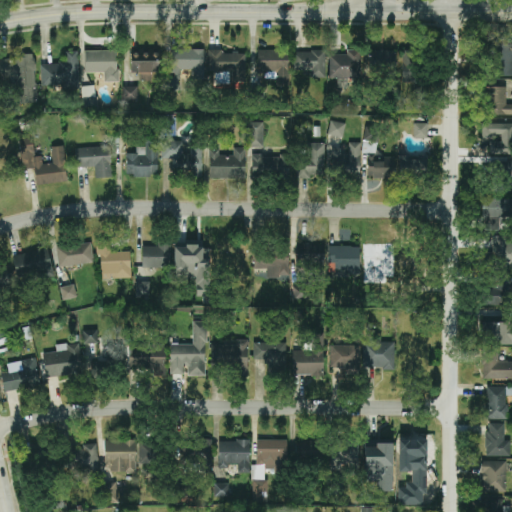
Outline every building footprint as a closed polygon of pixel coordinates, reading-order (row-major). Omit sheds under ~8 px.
[(511,43),(490,43),(489,75),(511,75),(511,43)] [(204,49),(170,49),(170,75),(204,75),(204,49)] [(117,50),(85,50),(85,80),(117,80),(117,50)] [(209,76),(244,76),(244,50),(209,50),(209,76)] [(286,50),(258,50),(258,76),(286,76),(286,50)] [(294,50),(294,69),(305,69),(305,77),(325,77),(325,50),(294,50)] [(369,50),(369,79),(395,79),(395,50),(369,50)] [(41,88),(79,87),(78,51),(65,51),(66,62),(41,63),(41,88)] [(402,83),(419,82),(418,51),(401,52),(402,83)] [(360,52),(329,52),(329,78),(360,78),(360,52)] [(0,56),(2,89),(18,88),(19,103),(38,101),(35,54),(0,56)] [(126,55),(126,80),(157,80),(157,55),(126,55)] [(97,109),(96,86),(82,86),(83,110),(97,109)] [(136,87),(124,87),(123,100),(136,100),(136,87)] [(505,87),(483,87),(483,114),(511,114),(511,104),(505,104),(505,87)] [(263,146),(263,122),(249,122),(249,146),(263,146)] [(328,137),(342,139),(344,123),(330,122),(328,137)] [(428,122),(414,122),(414,137),(428,137),(428,122)] [(511,154),(511,123),(482,123),(482,140),(491,140),(491,154),(511,154)] [(377,128),(364,128),(364,141),(376,141),(377,128)] [(163,142),(162,174),(201,174),(201,142),(189,142),(189,151),(182,151),(182,142),(163,142)] [(132,177),(157,177),(157,143),(132,143),(132,177)] [(296,178),(323,178),(323,143),(306,143),(306,161),(296,161),(296,178)] [(359,143),(349,143),(349,151),(334,151),(334,175),(359,175),(359,143)] [(67,181),(64,146),(51,147),(52,163),(42,164),(41,156),(32,157),(34,184),(67,181)] [(110,147),(75,148),(75,168),(94,167),(95,177),(111,177),(110,147)] [(209,178),(245,178),(245,148),(224,148),(224,149),(209,149),(209,178)] [(252,178),(288,178),(288,154),(252,154),(252,178)] [(426,155),(401,155),(401,178),(426,178),(426,155)] [(367,160),(367,178),(393,178),(393,160),(367,160)] [(511,163),(494,163),(494,189),(511,189),(511,163)] [(482,201),(482,222),(511,222),(511,201),(482,201)] [(487,270),(511,269),(511,238),(486,239),(487,270)] [(229,240),(214,240),(214,270),(227,270),(227,279),(248,279),(248,252),(229,252),(229,240)] [(91,244),(67,244),(67,265),(91,265),(91,244)] [(98,244),(98,279),(129,279),(129,252),(110,252),(110,244),(98,244)] [(170,268),(170,244),(141,244),(141,268),(170,268)] [(175,267),(204,267),(204,244),(175,244),(175,267)] [(254,244),(254,270),(288,270),(288,244),(254,244)] [(296,269),(324,269),(324,244),(296,244),(296,269)] [(329,247),(329,268),(360,268),(360,247),(329,247)] [(51,272),(45,249),(20,256),(26,279),(51,272)] [(419,270),(419,250),(384,250),(384,270),(419,270)] [(0,270),(0,288),(11,288),(10,270),(0,270)] [(511,305),(511,282),(483,282),(483,305),(511,305)] [(63,301),(76,298),(74,285),(60,287),(63,301)] [(425,337),(416,337),(416,318),(400,317),(399,371),(425,371),(425,337)] [(206,322),(190,322),(190,344),(170,344),(169,375),(206,375),(206,322)] [(511,344),(511,322),(481,322),(481,344),(511,344)] [(97,330),(82,331),(83,344),(98,344),(97,330)] [(247,373),(247,340),(220,340),(220,345),(211,345),(211,373),(247,373)] [(362,341),(362,369),(395,369),(395,341),(362,341)] [(164,343),(128,343),(128,371),(164,371),(164,343)] [(253,363),(285,363),(285,343),(253,343),(253,363)] [(54,345),(55,354),(44,354),(44,376),(81,375),(80,344),(54,345)] [(330,367),(359,367),(359,345),(330,345),(330,367)] [(98,347),(98,368),(120,368),(120,347),(98,347)] [(292,375),(321,375),(321,351),(292,351),(292,375)] [(511,378),(511,361),(499,361),(499,352),(482,352),(482,378),(511,378)] [(39,386),(35,359),(18,361),(19,370),(1,373),(3,391),(39,386)] [(88,379),(100,377),(97,362),(85,364),(88,379)] [(507,419),(507,387),(485,387),(485,419),(507,419)] [(507,456),(507,424),(485,424),(485,456),(507,456)] [(286,462),(286,439),(255,439),(255,462),(286,462)] [(249,440),(218,440),(218,465),(249,465),(249,440)] [(104,441),(104,471),(135,471),(135,441),(104,441)] [(321,459),(321,441),(296,441),(296,459),(321,459)] [(170,464),(167,443),(143,445),(146,466),(170,464)] [(206,443),(177,443),(177,470),(206,470),(206,443)] [(330,468),(357,468),(357,444),(330,444),(330,468)] [(392,491),(392,444),(363,444),(363,481),(375,481),(375,491),(392,491)] [(96,446),(68,446),(68,468),(96,468),(96,446)] [(480,491),(505,491),(505,461),(480,461),(480,491)] [(229,483),(214,484),(214,497),(229,497),(229,483)] [(105,484),(106,504),(117,504),(117,484),(105,484)] [(481,511),(507,511),(507,500),(481,500),(481,511)]
